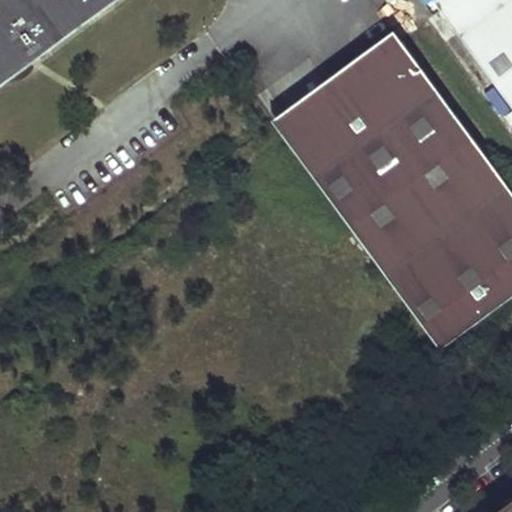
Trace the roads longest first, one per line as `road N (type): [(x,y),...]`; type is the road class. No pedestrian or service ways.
road 1 (residential): [(484,0),(333,101),(303,106),(274,86),(210,0)]
road 2 (residential): [(413,511),(511,434)]
